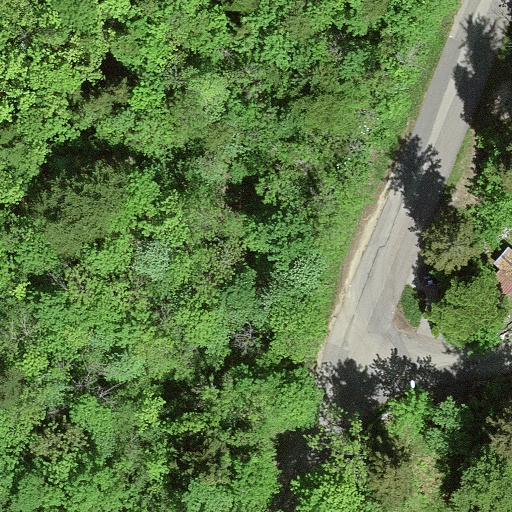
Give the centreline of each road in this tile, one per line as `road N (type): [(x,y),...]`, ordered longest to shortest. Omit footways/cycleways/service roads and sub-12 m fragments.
road 1 (tertiary): [(346,357),(481,0)]
road 2 (residential): [(346,357),(511,373)]
road 3 (tertiary): [(287,511),(346,357)]
